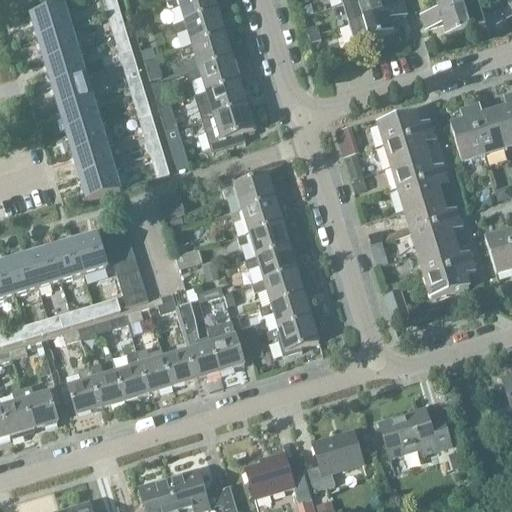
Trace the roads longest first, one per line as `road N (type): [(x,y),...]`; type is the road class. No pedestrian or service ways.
road 1 (residential): [(376,373),(0,488)]
road 2 (residential): [(376,373),(301,123)]
road 3 (residential): [(301,123),(511,58)]
road 4 (residential): [(511,334),(376,373)]
road 5 (residential): [(301,123),(258,0)]
